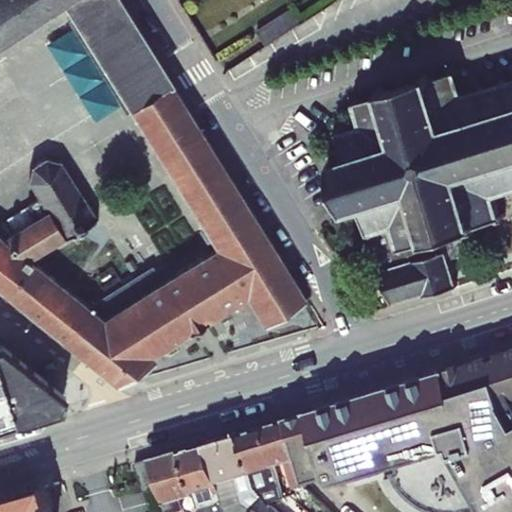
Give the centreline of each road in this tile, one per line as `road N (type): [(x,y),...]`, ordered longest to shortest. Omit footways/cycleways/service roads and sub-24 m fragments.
road 1 (residential): [(362,352),(146,0)]
road 2 (secondary): [(124,421),(362,352)]
road 3 (residential): [(124,421),(0,305)]
road 4 (secondary): [(362,352),(511,306)]
road 5 (secondary): [(0,458),(124,421)]
